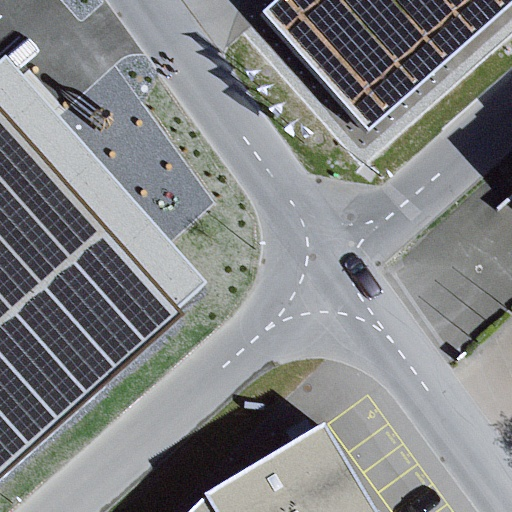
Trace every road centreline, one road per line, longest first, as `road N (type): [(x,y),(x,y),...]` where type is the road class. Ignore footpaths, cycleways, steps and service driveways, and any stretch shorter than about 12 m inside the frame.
road 1 (residential): [(333,259),(52,511)]
road 2 (unclassified): [(143,0),(333,259)]
road 3 (unclassified): [(333,259),(511,506)]
road 4 (residential): [(511,104),(333,259)]
